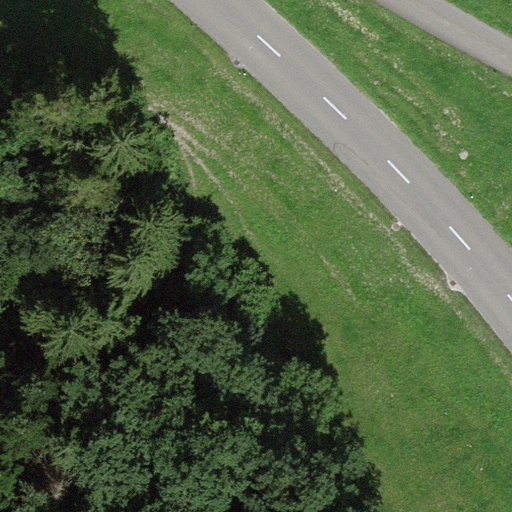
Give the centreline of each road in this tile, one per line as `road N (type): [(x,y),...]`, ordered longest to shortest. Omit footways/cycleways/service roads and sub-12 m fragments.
road 1 (tertiary): [(511,298),(286,59),(216,0)]
road 2 (residential): [(511,58),(405,0)]
